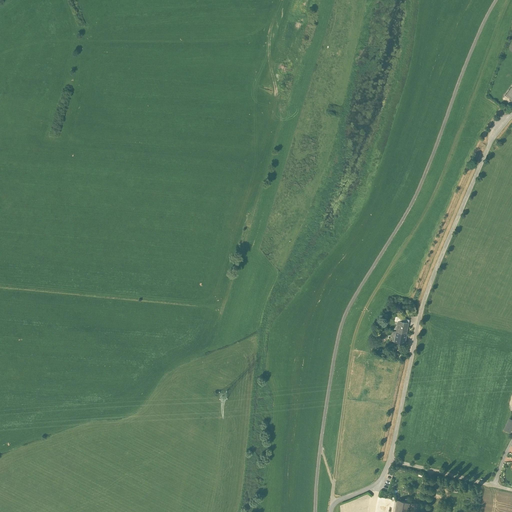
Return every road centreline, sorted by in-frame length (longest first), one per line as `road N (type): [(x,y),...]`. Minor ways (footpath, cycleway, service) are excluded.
road 1 (unclassified): [(389,459),(430,283),(489,144),(511,115)]
road 2 (unclassified): [(511,489),(389,459)]
